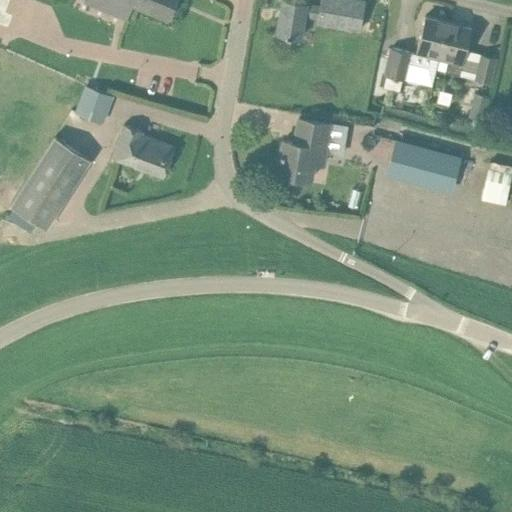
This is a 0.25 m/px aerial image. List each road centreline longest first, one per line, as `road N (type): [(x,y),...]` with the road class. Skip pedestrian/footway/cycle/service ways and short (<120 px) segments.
road 1 (unclassified): [(0,338),(87,303),(211,285),(328,290),(453,322)]
road 2 (unclassified): [(453,322),(246,201),(229,183),(224,126),(246,0)]
